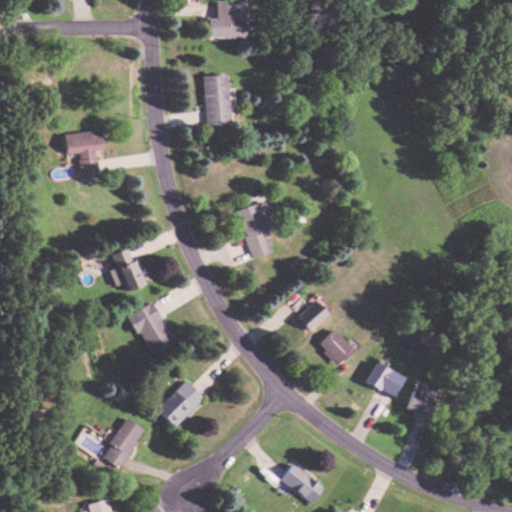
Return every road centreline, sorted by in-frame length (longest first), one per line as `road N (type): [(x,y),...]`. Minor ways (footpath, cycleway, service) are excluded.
road 1 (residential): [(284,391),(238,333),(182,226),(161,138),(148,0)]
road 2 (residential): [(511,507),(392,466),(284,391)]
road 3 (residential): [(284,391),(170,509)]
road 4 (residential): [(148,26),(22,28)]
